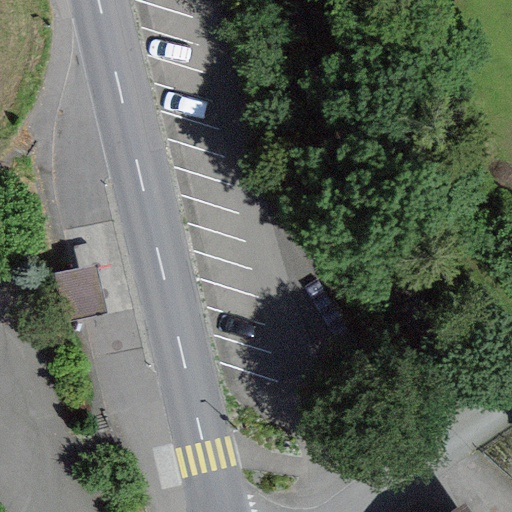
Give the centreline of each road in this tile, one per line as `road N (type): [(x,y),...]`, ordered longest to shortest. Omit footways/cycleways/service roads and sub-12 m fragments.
road 1 (secondary): [(219,511),(96,0)]
road 2 (unclassified): [(511,401),(363,511)]
